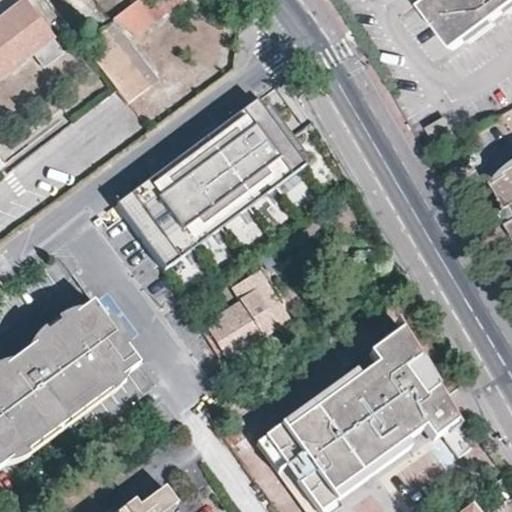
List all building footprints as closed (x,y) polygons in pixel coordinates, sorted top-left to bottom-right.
[(174,0),(133,0),(115,14),(132,35),(174,0)] [(511,0),(422,0),(454,45),(511,0)] [(73,55),(32,3),(0,28),(0,87),(43,55),(54,70),(73,55)] [(161,86),(108,18),(84,38),(136,104),(161,86)] [(257,103),(118,207),(163,274),(305,168),(257,103)] [(456,133),(446,113),(429,123),(441,143),(456,133)] [(486,154),(487,149),(485,141),(477,139),(469,143),(466,151),(470,157),(477,159),(486,154)] [(511,165),(508,167),(510,171),(495,180),(511,209),(511,165)] [(361,301),(390,281),(381,269),(352,290),(361,301)] [(222,321),(203,333),(220,361),(279,323),(270,307),(278,302),(259,271),(233,288),(242,303),(219,317),(222,321)] [(288,318),(278,302),(270,307),(279,323),(288,318)] [(80,313),(59,329),(43,341),(22,357),(9,366),(0,372),(0,467),(1,468),(20,453),(33,443),(47,433),(61,423),(74,413),(88,402),(102,392),(121,378),(133,369),(127,361),(115,345),(106,332),(93,316),(87,308),(80,313)] [(53,323),(59,329),(80,313),(69,314),(65,315),(61,316),(53,323)] [(112,327),(93,316),(106,332),(112,327)] [(43,341),(59,329),(53,323),(39,334),(43,341)] [(352,370),(263,434),(318,511),(327,511),(410,450),(405,444),(423,431),(432,443),(442,436),(441,435),(456,424),(442,401),(397,325),(378,339),(380,342),(366,352),(374,363),(357,376),(352,370)] [(112,327),(106,332),(115,345),(121,338),(112,327)] [(22,357),(43,341),(39,334),(23,345),(21,352),(22,357)] [(115,345),(127,361),(121,338),(115,345)] [(0,372),(9,366),(5,364),(3,363),(0,362),(0,372)] [(121,378),(102,392),(107,398),(112,394),(114,392),(116,390),(118,386),(121,378)] [(88,402),(93,408),(107,398),(102,392),(88,402)] [(88,402),(74,413),(78,419),(93,408),(88,402)] [(61,423),(65,429),(78,419),(74,413),(61,423)] [(61,423),(47,433),(51,439),(65,429),(61,423)] [(471,449),(456,424),(441,435),(442,436),(459,459),(471,449)] [(33,443),(38,450),(51,439),(47,433),(33,443)] [(20,453),(25,459),(38,450),(33,443),(20,453)] [(20,453),(1,468),(8,466),(14,465),(17,464),(19,464),(25,459),(20,453)] [(178,508),(166,491),(141,509),(137,503),(124,511),(172,511),(175,510),(178,508)]
